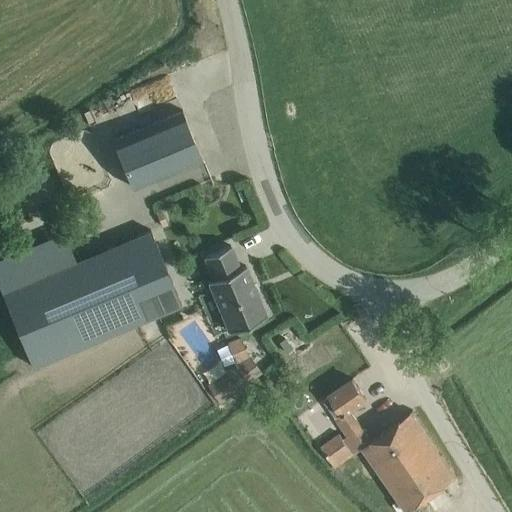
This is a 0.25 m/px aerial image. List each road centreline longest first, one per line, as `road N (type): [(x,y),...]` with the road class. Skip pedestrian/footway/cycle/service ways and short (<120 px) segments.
road 1 (unclassified): [(381,320),(305,265),(259,191),(221,0)]
road 2 (unclassified): [(493,511),(381,320)]
road 3 (unclassified): [(381,320),(511,238)]
